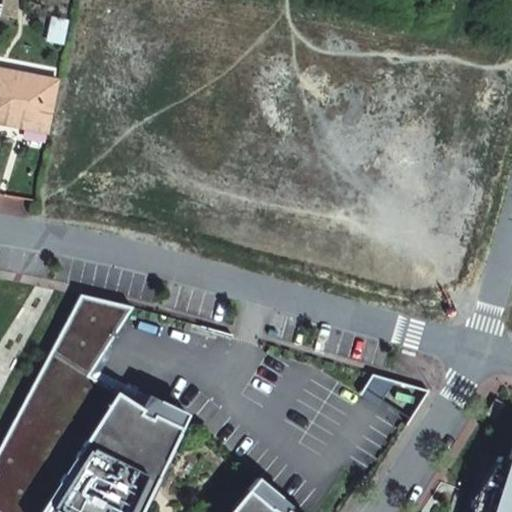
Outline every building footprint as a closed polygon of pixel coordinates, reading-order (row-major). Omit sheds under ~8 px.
[(0,121),(44,131),(55,81),(0,71),(0,121)] [(79,295),(0,444),(0,511),(287,511),(286,511),(289,506),(255,478),(226,511),(138,511),(185,413),(146,394),(138,407),(86,375),(130,307),(79,295)] [(394,379),(372,374),(360,393),(377,405),(380,400),(394,379)] [(429,389),(394,379),(380,400),(409,419),(429,389)] [(504,404),(494,398),(485,414),(494,419),(504,404)] [(511,511),(511,443),(507,458),(497,492),(490,489),(482,511),(511,511)] [(470,511),(482,511),(490,489),(497,492),(507,458),(497,456),(479,485),(470,511)]
